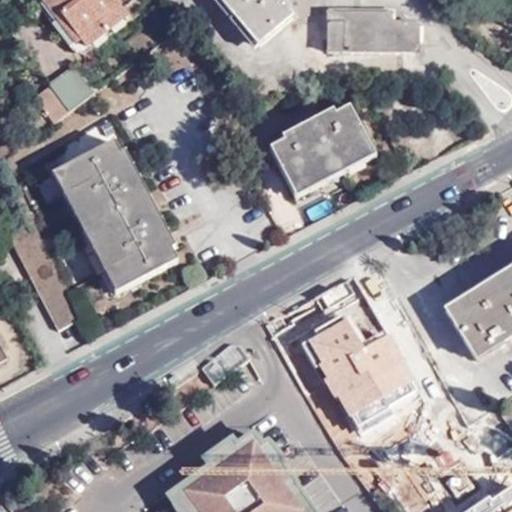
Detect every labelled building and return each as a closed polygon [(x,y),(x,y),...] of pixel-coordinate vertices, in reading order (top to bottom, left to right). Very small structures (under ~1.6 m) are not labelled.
[(111,0),(35,0),(40,6),(43,4),(58,24),(63,20),(88,52),(128,20),(111,0)] [(212,0),(255,51),(261,45),(224,0),(212,0)] [(224,0),(261,45),(293,20),(282,6),(287,1),(285,0),(224,0)] [(392,24),(392,16),(329,14),(327,53),(417,55),(417,24),(392,24)] [(75,70),(49,88),(51,91),(69,115),(95,95),(75,70)] [(69,115),(51,91),(35,102),(55,127),(69,115)] [(372,152),(349,110),(312,130),(272,151),(295,194),(372,152)] [(131,178),(114,147),(59,177),(125,296),(179,266),(155,221),(131,178)] [(31,226),(7,239),(58,336),(82,323),(31,226)] [(511,339),(511,271),(485,288),(446,313),(477,362),(511,339)] [(348,315),(304,341),(353,426),(420,387),(390,334),(367,348),(348,315)] [(231,347),(203,371),(215,388),(251,362),(248,358),(241,348),(231,347)] [(511,405),(502,413),(511,427),(511,405)] [(254,437),(237,450),(258,480),(275,468),(263,451),(254,437)] [(177,494),(189,511),(311,511),(295,488),(294,487),(290,490),(275,468),(258,480),(237,450),(233,443),(206,463),(211,470),(177,494)] [(275,454),(267,447),(263,451),(275,468),(290,490),(294,487),(295,488),(296,487),(287,475),(285,470),(281,463),(275,454)] [(511,511),(511,484),(473,511),(511,511)] [(177,511),(189,511),(177,494),(170,499),(175,505),(177,511)]
